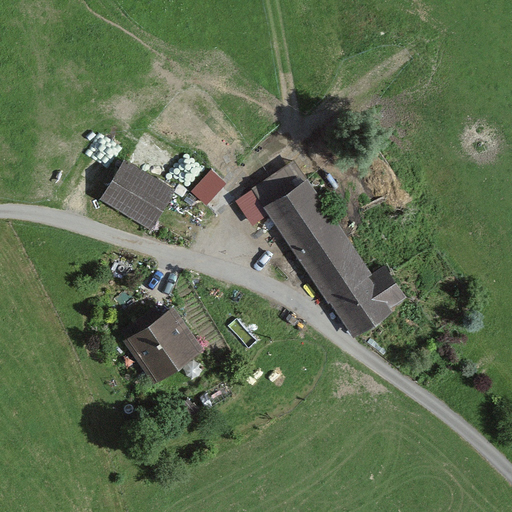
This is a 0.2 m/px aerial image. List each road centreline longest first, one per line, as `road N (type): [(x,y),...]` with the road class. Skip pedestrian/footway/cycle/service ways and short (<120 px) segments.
road 1 (track): [(511,482),(237,270),(51,222),(0,220)]
road 2 (track): [(180,255),(245,162),(247,0)]
